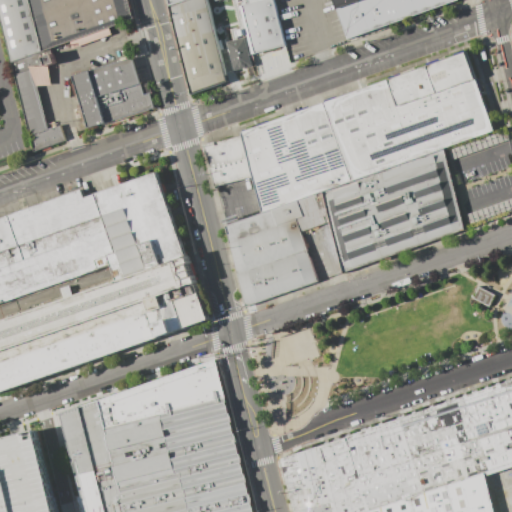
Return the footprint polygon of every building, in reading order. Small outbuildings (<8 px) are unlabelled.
[(0,0),(0,14),(11,61),(50,49),(132,19),(127,0),(0,0)] [(187,0),(170,6),(193,95),(229,83),(208,0),(187,0)] [(217,0),(228,38),(250,32),(256,57),(287,47),(274,0),(217,0)] [(334,0),(347,39),(461,2),(460,0),(334,0)] [(228,42),(248,37),(255,67),(236,73),(228,42)] [(15,75),(11,61),(50,49),(55,63),(32,70),(15,75)] [(351,181),(446,149),(498,131),(468,53),(323,102),(351,181)] [(74,78),(89,129),(156,110),(151,95),(145,97),(142,87),(135,61),(74,78)] [(15,75),(36,151),(66,142),(62,127),(50,131),(32,70),(15,75)] [(323,102),(241,132),(242,136),(253,178),(262,214),(322,192),(351,181),(323,102)] [(242,136),(206,146),(216,187),(253,178),(242,136)] [(322,192),(329,223),(342,274),(467,228),(446,149),(351,181),(322,192)] [(117,281),(112,264),(0,302),(0,220),(83,191),(85,200),(160,174),(188,257),(117,281)] [(262,214),(226,226),(246,309),(319,282),(303,233),(329,223),(322,192),(262,214)] [(188,257),(212,322),(0,396),(0,322),(117,281),(188,257)] [(473,301),(479,289),(497,299),(491,310),(473,301)] [(86,511),(62,416),(215,363),(255,511),(86,511)] [(511,379),(281,459),(294,511),(494,511),(485,477),(511,467),(511,379)] [(0,511),(0,439),(16,435),(34,430),(54,511),(0,511)]
